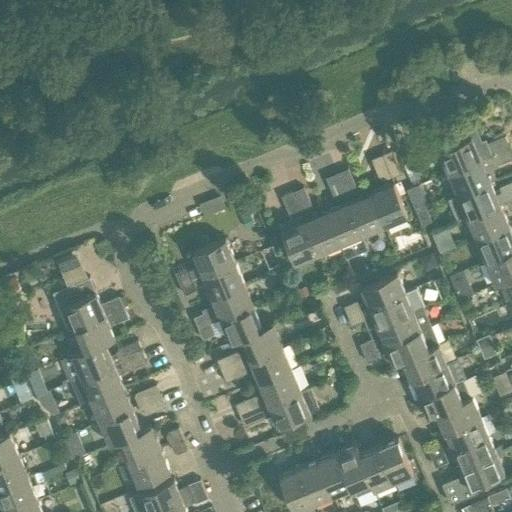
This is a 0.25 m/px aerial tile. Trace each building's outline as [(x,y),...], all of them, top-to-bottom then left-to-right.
[(456,141),(439,148),(449,170),(482,157),(491,153),(487,142),(483,143),(474,122),(452,132),(456,141)] [(506,134),(487,142),(491,153),(510,145),(506,134)] [(482,157),(449,170),(458,193),(491,179),(497,177),(492,166),(511,157),(511,149),(510,145),(491,153),(482,157)] [(394,147),(382,152),(392,175),(401,171),(402,168),(394,147)] [(382,152),(371,157),(380,177),(383,179),(392,175),(382,152)] [(349,166),(337,171),(347,194),(356,190),(357,186),(349,166)] [(337,171),(326,175),(335,196),(338,197),(347,194),(337,171)] [(458,193),(449,197),(458,219),(468,215),(500,202),(506,199),(511,196),(511,178),(499,183),(502,189),(496,192),(491,179),(458,193)] [(383,185),(371,190),(383,218),(385,223),(408,213),(394,181),(383,185)] [(304,184),(293,189),(303,212),(311,209),(313,205),(304,184)] [(293,189),(282,194),(290,214),(294,216),(303,212),(293,189)] [(371,190),(349,199),(363,232),(385,223),(383,218),(371,190)] [(420,190),(411,194),(417,208),(426,204),(420,190)] [(349,199),(327,208),(341,241),(363,232),(349,199)] [(500,202),(468,215),(477,237),(509,223),(500,202)] [(425,206),(415,210),(421,224),(431,220),(425,206)] [(327,208),(305,218),(319,250),(341,241),(327,208)] [(255,225),(250,212),(242,216),(247,228),(255,225)] [(294,216),(279,222),(282,227),(295,260),(319,250),(305,218),(303,212),(294,216)] [(511,229),(509,223),(477,237),(486,259),(511,247),(511,229)] [(387,248),(415,238),(411,226),(383,236),(387,248)] [(466,256),(475,252),(468,234),(459,237),(466,256)] [(199,262),(176,272),(180,282),(193,276),(203,272),(236,258),(226,235),(193,249),(199,262)] [(60,275),(80,267),(69,240),(49,249),(60,275)] [(511,247),(486,259),(496,283),(506,278),(506,277),(511,274),(511,247)] [(236,258),(203,272),(212,295),(245,281),(236,258)] [(398,270),(362,284),(370,304),(406,289),(398,270)] [(90,275),(53,290),(68,328),(73,326),(124,304),(120,294),(101,301),(90,275)] [(15,276),(6,280),(12,294),(21,290),(15,276)] [(193,276),(180,282),(184,291),(197,286),(193,276)] [(208,311),(195,317),(199,326),(212,321),(221,316),(254,303),(245,281),(212,295),(216,304),(206,308),(208,311)] [(406,289),(370,304),(378,323),(414,309),(406,289)] [(357,297),(345,302),(352,321),(365,316),(357,297)] [(263,324),(254,303),(221,316),(231,340),(241,335),(264,325),(263,324)] [(124,304),(73,326),(82,347),(83,348),(105,339),(115,335),(110,322),(128,314),(124,304)] [(424,304),(414,309),(378,323),(386,342),(432,323),(424,304)] [(264,325),(241,335),(250,357),(283,343),(273,320),(263,324),(264,325)] [(212,321),(199,326),(203,336),(215,330),(212,321)] [(432,323),(386,342),(394,362),(404,358),(403,356),(429,345),(429,344),(439,340),(432,323)] [(489,331),(477,337),(480,347),(493,341),(489,331)] [(373,335),(361,341),(368,359),(381,354),(373,335)] [(82,347),(60,356),(69,379),(82,374),(143,349),(138,337),(118,346),(116,350),(111,352),(105,339),(83,348),(82,347)] [(429,345),(403,356),(404,358),(412,376),(447,361),(439,340),(429,344),(429,345)] [(493,341),(480,347),(484,356),(497,351),(493,341)] [(283,343),(250,357),(259,379),(292,365),(283,343)] [(143,349),(82,374),(91,396),(124,383),(118,369),(123,367),(127,368),(147,360),(143,349)] [(237,349),(217,357),(221,369),(244,359),(241,350),(237,349)] [(447,361),(412,376),(420,394),(465,375),(458,357),(447,361)] [(244,359),(221,369),(226,380),(246,371),(248,368),(244,359)] [(211,364),(194,366),(196,377),(213,374),(211,364)] [(292,365),(259,379),(268,401),(301,387),(292,365)] [(505,369),(492,375),(496,384),(509,378),(505,369)] [(465,375),(420,394),(428,414),(438,410),(437,409),(463,398),(473,393),(465,375)] [(511,385),(509,378),(496,384),(500,394),(511,388),(511,385)] [(136,391),(135,394),(138,403),(161,393),(157,382),(136,391)] [(124,383),(91,396),(100,419),(133,405),(124,383)] [(301,387),(268,401),(278,424),(320,407),(310,384),(301,387)] [(85,390),(75,393),(82,412),(92,409),(85,390)] [(161,393),(138,403),(142,412),(146,413),(166,405),(161,393)] [(256,393),(235,402),(240,413),(263,403),(259,395),(256,393)] [(463,398),(437,409),(438,410),(445,428),(481,413),(473,393),(463,398)] [(55,399),(44,404),(48,407),(53,411),(53,412),(60,409),(55,399)] [(263,403),(240,413),(245,424),(265,416),(266,412),(263,403)] [(133,405),(100,419),(110,442),(120,437),(142,427),(142,426),(133,405)] [(60,409),(53,412),(58,422),(64,419),(66,412),(64,407),(60,409)] [(481,413),(445,428),(453,447),(489,431),(481,413)] [(120,437),(129,459),(161,445),(152,422),(142,426),(142,427),(120,437)] [(170,430),(168,435),(171,441),(184,436),(180,426),(170,430)] [(1,435),(0,435),(0,461),(20,453),(10,429),(1,434),(1,435)] [(489,431),(453,447),(461,465),(497,451),(489,431)] [(399,435),(379,443),(394,479),(414,471),(399,435)] [(184,436),(171,441),(173,447),(179,449),(188,445),(184,436)] [(337,449),(352,485),(356,495),(374,487),(370,477),(371,477),(360,452),(361,451),(357,441),(337,449)] [(440,441),(427,447),(431,456),(444,451),(440,441)] [(361,451),(360,452),(371,477),(370,477),(374,487),(394,479),(379,443),(361,451)] [(161,445),(129,459),(139,482),(171,468),(161,445)] [(337,449),(318,457),(333,493),(352,485),(337,449)] [(444,451),(431,456),(435,466),(448,460),(444,451)] [(464,473),(441,482),(450,502),(478,491),(476,483),(505,470),(497,451),(461,465),(464,473)] [(20,453),(0,461),(0,487),(30,475),(20,453)] [(318,457),(299,465),(314,501),(333,493),(318,457)] [(299,465),(280,473),(295,509),(314,501),(299,465)] [(76,467),(66,471),(71,483),(81,479),(76,467)] [(30,475),(0,487),(0,496),(6,511),(38,497),(30,475)] [(174,476),(129,494),(136,511),(143,511),(192,492),(188,482),(179,486),(174,476)] [(201,477),(188,482),(192,492),(205,486),(201,477)] [(205,486),(192,492),(196,501),(209,496),(205,486)] [(506,486),(487,494),(491,503),(510,495),(506,486)] [(192,492),(143,511),(189,511),(186,505),(196,501),(192,492)] [(44,511),(39,497),(6,511),(44,511)] [(418,511),(415,502),(405,506),(407,511),(418,511)]
